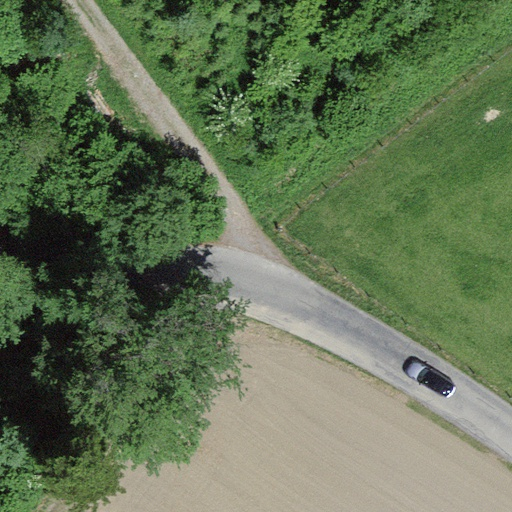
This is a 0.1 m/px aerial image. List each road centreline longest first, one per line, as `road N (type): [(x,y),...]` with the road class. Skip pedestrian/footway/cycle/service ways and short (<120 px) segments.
road 1 (track): [(70,0),(237,217),(188,328),(51,511)]
road 2 (tertiary): [(511,437),(375,346),(216,276),(0,255)]
road 3 (motorway): [(110,511),(155,0)]
